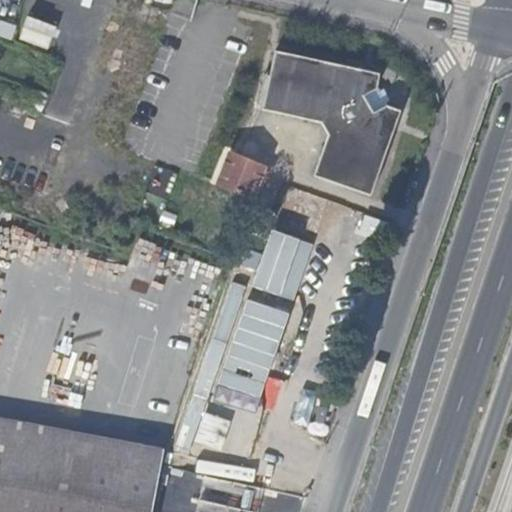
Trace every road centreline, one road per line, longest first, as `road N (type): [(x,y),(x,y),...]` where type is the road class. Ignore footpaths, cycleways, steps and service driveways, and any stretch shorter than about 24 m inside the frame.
road 1 (primary): [(511,96),(377,511)]
road 2 (primary): [(461,127),(331,511)]
road 3 (primary): [(423,511),(511,253)]
road 4 (unknown): [(233,0),(216,54),(146,151)]
road 5 (unknown): [(0,393),(131,322)]
road 6 (primary): [(465,511),(511,371)]
road 7 (primary): [(413,9),(446,63),(461,127)]
